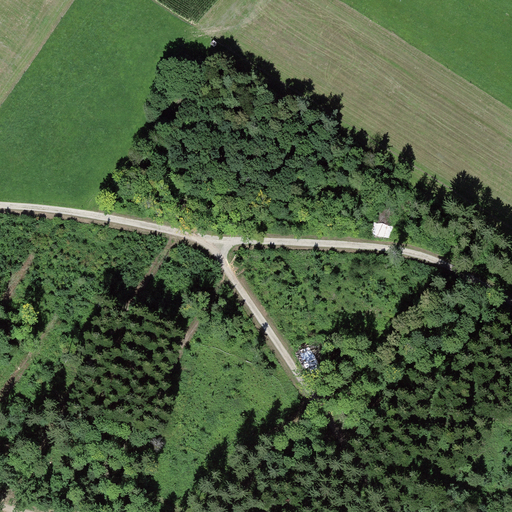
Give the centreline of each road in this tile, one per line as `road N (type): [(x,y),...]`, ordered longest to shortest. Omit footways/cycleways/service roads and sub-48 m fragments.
road 1 (track): [(511,303),(435,257),(388,248),(210,240),(0,209)]
road 2 (track): [(216,49),(511,237)]
road 3 (track): [(389,511),(210,240)]
road 4 (track): [(94,220),(257,0)]
